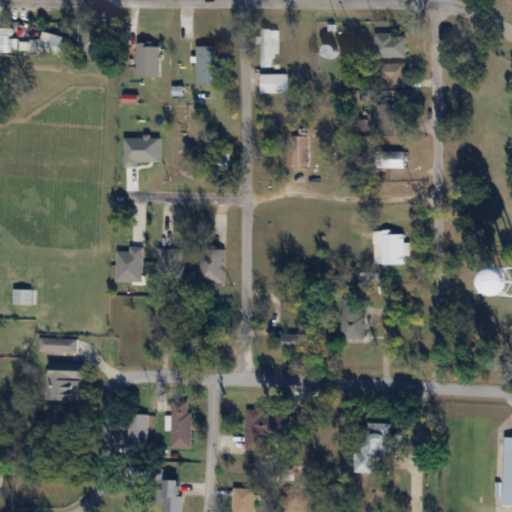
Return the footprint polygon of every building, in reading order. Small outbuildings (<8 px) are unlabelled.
[(180,41),(192,41),(192,22),(180,22),(180,41)] [(261,67),(277,67),(277,29),(261,29),(261,67)] [(73,38),(43,32),(39,51),(70,57),(73,38)] [(84,33),(84,52),(110,52),(110,33),(84,33)] [(406,56),(406,33),(376,33),(376,56),(406,56)] [(9,35),(0,34),(0,52),(9,52),(9,35)] [(159,45),(138,45),(138,76),(159,76),(159,45)] [(325,45),(324,56),(338,57),(338,46),(325,45)] [(198,84),(215,84),(215,46),(198,46),(198,84)] [(406,63),(379,63),(379,86),(406,86),(406,63)] [(261,74),(261,93),(286,93),(286,74),(261,74)] [(380,135),(395,135),(395,102),(380,102),(380,135)] [(294,170),(310,170),(310,128),(294,128),(294,170)] [(385,151),(385,169),(407,169),(407,151),(385,151)] [(406,265),(407,243),(405,243),(406,232),(381,232),(381,253),(377,253),(376,264),(406,265)] [(201,284),(225,284),(225,248),(201,248),(201,284)] [(33,290),(14,290),(14,305),(33,305),(33,290)] [(365,339),(365,305),(340,305),(340,339),(365,339)] [(158,311),(130,311),(129,329),(158,330),(158,311)] [(186,331),(186,348),(213,348),(213,331),(186,331)] [(307,350),(307,335),(279,335),(279,350),(307,350)] [(40,352),(79,352),(79,338),(40,338),(40,352)] [(82,361),(48,360),(47,386),(65,387),(66,381),(81,381),(82,361)] [(192,449),(192,401),(173,401),(173,449),(192,449)] [(264,436),(290,437),(290,413),(247,411),(245,451),(264,452),(264,436)] [(148,414),(129,414),(128,452),(148,452),(148,414)] [(391,423),(365,423),(364,453),(355,453),(355,473),(374,473),(374,456),(390,456),(391,423)] [(163,511),(182,511),(182,481),(164,481),(163,511)] [(255,511),(255,488),(234,488),(234,511),(255,511)]
